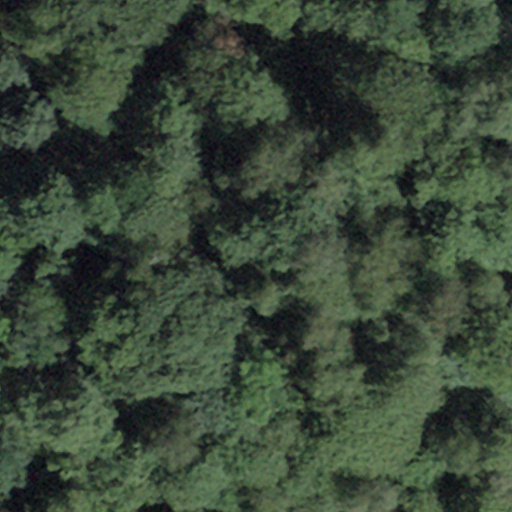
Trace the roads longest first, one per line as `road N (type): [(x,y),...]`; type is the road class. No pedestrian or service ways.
road 1 (track): [(152,511),(189,503),(346,498),(400,463),(459,267),(511,237)]
road 2 (track): [(0,170),(72,3)]
